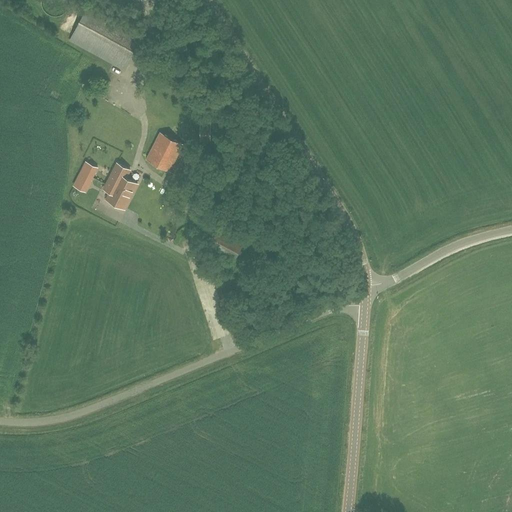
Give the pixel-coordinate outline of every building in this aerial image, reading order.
[(70,40),(125,70),(146,32),(90,3),(70,40)] [(201,141),(211,141),(211,126),(201,125),(201,141)] [(170,171),(183,144),(160,132),(147,159),(170,171)] [(122,207),(125,209),(138,184),(126,178),(130,170),(118,163),(104,189),(111,192),(107,199),(115,204),(114,206),(121,209),(122,207)] [(82,168),(77,178),(89,185),(94,175),(82,168)]
